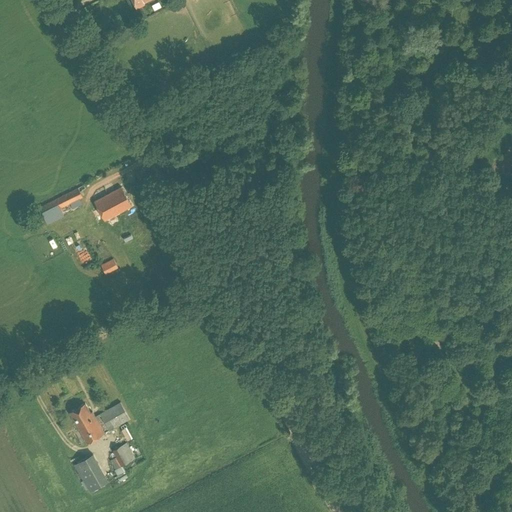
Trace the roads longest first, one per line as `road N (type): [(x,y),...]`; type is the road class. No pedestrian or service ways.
road 1 (unclassified): [(0,386),(215,282),(55,0)]
road 2 (track): [(448,511),(351,290),(342,161),(347,0)]
road 3 (track): [(215,282),(340,511)]
